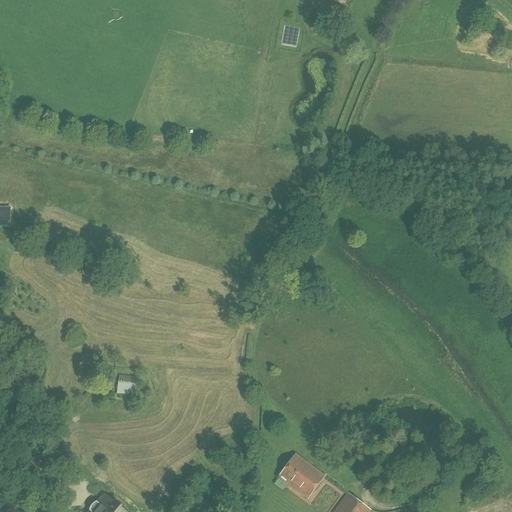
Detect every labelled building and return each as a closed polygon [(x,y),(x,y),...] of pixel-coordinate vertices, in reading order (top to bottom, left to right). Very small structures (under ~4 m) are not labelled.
[(0,207),(0,224),(10,225),(10,208),(0,207)] [(119,382),(117,393),(138,396),(139,384),(119,381),(119,382)] [(2,451),(23,469),(20,472),(32,483),(43,471),(30,460),(29,462),(9,445),(2,451)] [(0,455),(0,467),(4,471),(11,463),(1,454),(0,455)] [(296,455),(279,477),(308,499),(325,476),(296,455)] [(117,504),(106,494),(98,503),(97,503),(95,504),(93,505),(92,506),(91,507),(91,508),(91,509),(91,511),(90,511),(126,511),(124,509),(123,508),(122,507),(120,505),(119,504),(117,504)] [(349,495),(335,511),(369,511),(371,511),(349,495)]
